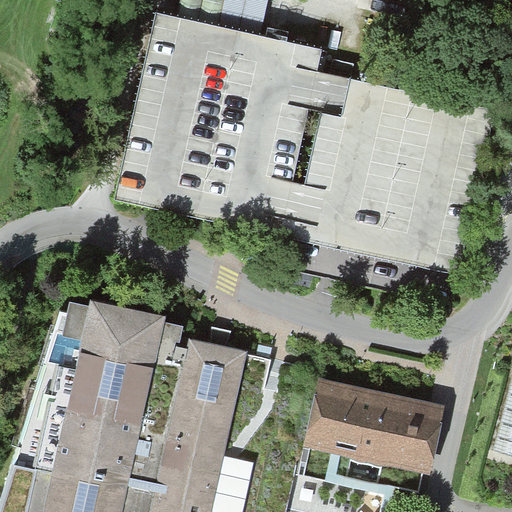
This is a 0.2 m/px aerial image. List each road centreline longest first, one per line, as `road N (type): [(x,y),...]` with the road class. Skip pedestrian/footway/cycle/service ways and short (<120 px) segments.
road 1 (residential): [(511,253),(464,326),(410,339),(276,303),(97,222),(42,226),(0,246)]
road 2 (track): [(84,221),(110,162),(148,0)]
